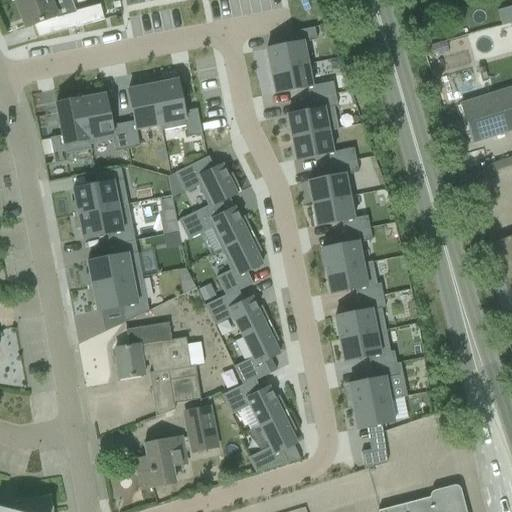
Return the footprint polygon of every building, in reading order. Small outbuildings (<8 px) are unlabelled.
[(21,0),(16,2),(26,29),(34,25),(39,39),(104,20),(100,6),(75,13),(70,0),(21,0)] [(511,7),(497,12),(501,27),(511,23),(511,7)] [(291,46),(267,51),(271,72),(306,66),(302,44),(316,41),(313,29),(289,34),(291,46)] [(446,42),(426,47),(429,58),(449,53),(446,42)] [(306,66),(271,72),(275,93),(307,87),(310,100),(334,95),(331,84),(311,88),(306,66)] [(163,81),(151,83),(159,128),(160,131),(185,127),(187,139),(201,136),(196,110),(182,113),(176,82),(164,84),(163,81)] [(134,123),(122,126),(127,151),(139,148),(136,132),(159,128),(151,83),(139,85),(140,90),(128,92),(134,123)] [(511,87),(459,104),(472,145),(511,132),(511,87)] [(90,95),(79,97),(88,151),(90,150),(89,145),(112,140),(115,153),(127,151),(122,126),(110,128),(104,96),(91,98),(90,95)] [(312,112),(287,117),(292,139),(327,131),(337,129),(332,108),(336,107),(334,95),(310,100),(312,112)] [(61,137),(49,139),(54,164),(66,162),(65,155),(88,151),(79,97),(67,99),(68,103),(55,106),(61,137)] [(327,131),(292,139),(296,160),(328,154),(331,166),(355,162),(353,150),(332,154),(327,131)] [(511,157),(471,171),(473,179),(511,166),(511,157)] [(207,159),(176,175),(184,193),(198,186),(209,207),(220,202),(239,193),(231,177),(227,178),(222,167),(213,171),(207,159)] [(333,179),(308,184),(312,205),(348,198),(344,176),(357,174),(355,162),(331,166),(333,179)] [(74,203),(70,204),(73,216),(127,206),(119,170),(95,175),(97,186),(71,191),(74,203)] [(471,171),(458,175),(489,289),(501,284),(491,245),(486,247),(467,181),(473,179),(471,171)] [(348,198),(312,205),(317,227),(342,222),(344,234),(369,229),(366,218),(352,220),(348,198)] [(209,207),(179,222),(188,241),(211,229),(221,251),(251,236),(243,219),(239,221),(234,210),(226,214),(220,202),(209,207)] [(127,206),(73,216),(75,229),(79,228),(81,240),(106,235),(109,247),(134,242),(127,206)] [(347,247),(322,252),(326,273),(361,266),(357,244),(371,241),(369,229),(344,234),(347,247)] [(231,272),(217,279),(226,297),(237,291),(251,284),(245,272),(260,264),(255,254),(259,252),(251,236),(221,251),(231,272)] [(511,237),(491,245),(501,284),(511,279),(511,237)] [(89,276),(84,277),(87,289),(141,279),(134,242),(109,247),(111,259),(86,264),(89,276)] [(361,266),(326,273),(330,294),(355,289),(357,302),(382,297),(380,285),(375,286),(371,264),(361,266)] [(188,277),(179,282),(182,297),(195,290),(188,277)] [(141,279),(87,289),(89,302),(93,301),(96,313),(120,308),(123,324),(148,313),(141,279)] [(503,288),(493,292),(503,316),(511,312),(511,295),(508,286),(511,285),(509,281),(502,284),(503,288)] [(210,285),(197,291),(198,292),(203,303),(215,297),(210,286),(210,285)] [(226,297),(205,306),(214,326),(232,317),(242,338),(269,325),(261,309),(257,311),(251,299),(243,303),(237,291),(226,297)] [(360,315),(335,319),(339,341),(384,332),(380,310),(385,309),(382,297),(357,302),(360,315)] [(129,348),(114,350),(119,380),(138,377),(144,376),(145,375),(143,362),(151,361),(153,374),(168,372),(173,405),(201,401),(195,367),(204,366),(200,344),(187,346),(186,339),(171,341),(168,324),(126,331),(129,348)] [(253,359),(234,368),(243,386),(254,381),(275,371),(269,359),(278,355),(273,344),(277,342),(269,325),(242,338),(253,359)] [(384,332),(339,341),(344,362),(368,357),(371,369),(395,365),(393,353),(389,354),(384,332)] [(373,382),(348,387),(352,408),(388,401),(393,400),(389,379),(398,377),(395,365),(371,369),(373,382)] [(243,386),(222,396),(231,415),(250,406),(260,427),(286,415),(278,398),(273,400),(268,390),(260,394),(254,381),(243,386)] [(388,401),(352,408),(357,429),(392,422),(388,401)] [(135,461),(141,491),(160,487),(174,484),(171,468),(186,465),(184,454),(190,453),(190,455),(219,449),(211,407),(183,413),(188,438),(181,440),(181,439),(144,446),(146,459),(135,461)] [(270,449),(249,459),(255,472),(285,463),(279,451),(295,443),(290,434),(294,432),(286,415),(260,427),(270,449)] [(384,449),(361,453),(364,471),(386,464),(384,449)] [(223,473),(203,477),(206,490),(225,486),(223,473)] [(459,511),(455,492),(435,497),(378,511),(459,511)] [(0,511),(52,511),(50,496),(13,503),(11,511),(0,508),(0,511)]
